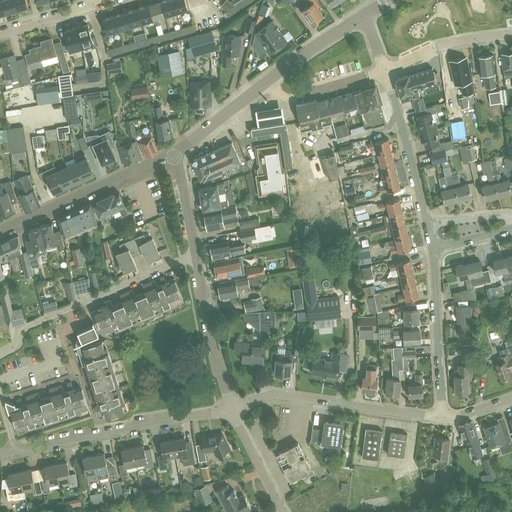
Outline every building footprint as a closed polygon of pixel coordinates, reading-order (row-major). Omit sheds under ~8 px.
[(1,0),(5,14),(17,10),(13,0),(1,0)] [(13,0),(17,10),(28,7),(26,0),(13,0)] [(165,16),(176,13),(172,0),(167,0),(161,2),(165,16)] [(172,0),(176,13),(188,9),(185,0),(172,0)] [(232,0),(231,2),(234,5),(235,5),(239,11),(249,4),(246,0),(232,0)] [(311,24),(323,15),(318,8),(321,6),(316,0),(308,0),(311,4),(302,10),(311,24)] [(159,18),(165,16),(161,2),(149,5),(153,20),(155,26),(161,24),(159,18)] [(270,7),(263,4),(259,14),(266,16),(270,7)] [(142,23),(153,20),(149,5),(138,9),(142,23)] [(235,5),(234,5),(225,12),(229,18),(239,11),(235,5)] [(131,27),(142,23),(138,9),(126,12),(131,27)] [(119,30),(131,27),(126,12),(115,16),(119,30)] [(214,27),(224,23),(221,14),(211,18),(214,27)] [(107,34),(119,30),(115,16),(103,20),(107,34)] [(253,33),(256,21),(248,18),(244,31),(253,33)] [(270,55),(288,42),(272,20),(254,34),(270,55)] [(76,27),(83,48),(91,46),(92,49),(97,47),(94,37),(93,37),(88,23),(76,27)] [(193,25),(181,28),(183,35),(195,32),(193,25)] [(83,48),(76,27),(64,31),(68,44),(63,46),(65,52),(70,51),(70,52),(83,48)] [(181,28),(170,32),(172,38),(183,35),(181,28)] [(204,52),(217,49),(212,30),(199,34),(204,52)] [(172,38),(170,32),(158,35),(160,42),(172,38)] [(149,45),(160,42),(158,35),(147,38),(149,45)] [(240,55),(241,35),(223,35),(222,66),(231,66),(232,55),(240,55)] [(69,69),(61,41),(53,43),(52,37),(40,41),(41,45),(30,48),(32,52),(25,54),(29,69),(43,65),(41,60),(57,55),(58,61),(60,61),(63,71),(69,69)] [(137,48),(149,45),(147,38),(135,42),(137,48)] [(126,52),(137,48),(135,42),(124,45),(126,52)] [(124,45),(112,48),(107,50),(109,57),(114,55),(126,52),(124,45)] [(180,50),(157,54),(161,76),(184,71),(180,50)] [(511,53),(502,54),(504,70),(503,70),(504,78),(511,76),(511,53)] [(16,61),(14,55),(1,59),(6,78),(3,79),(5,84),(6,83),(8,90),(21,85),(30,82),(23,59),(16,61)] [(496,87),(494,73),(495,73),(493,55),(478,57),(480,75),(484,75),(486,88),(496,87)] [(466,58),(450,62),(456,85),(461,84),(462,91),(472,90),(471,83),(470,76),(470,75),(466,58)] [(108,74),(122,72),(121,60),(107,63),(108,74)] [(434,73),(432,67),(397,78),(396,82),(402,102),(420,96),(418,89),(440,82),(437,72),(434,73)] [(95,71),(86,72),(88,81),(96,80),(95,71)] [(62,97),(73,96),(73,95),(71,83),(70,74),(57,76),(60,98),(62,97)] [(75,83),(87,81),(86,74),(74,75),(75,83)] [(191,77),(192,103),(212,103),(211,76),(191,77)] [(152,79),(154,90),(164,89),(162,78),(152,79)] [(57,85),(37,88),(39,104),(60,101),(57,85)] [(149,97),(148,94),(147,85),(130,88),(132,96),(132,100),(149,97)] [(364,129),(365,129),(372,127),(372,128),(386,124),(375,86),(360,90),(361,91),(354,92),(359,108),(358,108),(363,126),(364,129)] [(92,92),(93,100),(102,99),(101,91),(92,92)] [(489,93),(490,104),(501,102),(499,91),(489,93)] [(359,108),(354,92),(340,96),(344,112),(358,108),(359,108)] [(73,96),(62,97),(66,121),(78,119),(78,115),(76,105),(75,96),(73,96)] [(330,116),(344,112),(340,96),(326,99),(330,116)] [(468,107),(466,98),(466,96),(459,98),(461,109),(468,107)] [(416,111),(426,108),(423,98),(413,101),(416,111)] [(330,116),(326,99),(316,102),(316,100),(296,105),(301,125),(299,125),(300,132),(332,123),(330,116)] [(160,105),(159,103),(152,105),(155,122),(156,122),(158,137),(171,135),(169,119),(164,120),(161,105),(160,105)] [(425,115),(418,117),(420,126),(418,127),(420,133),(436,128),(435,122),(433,123),(431,114),(436,112),(435,106),(423,109),(425,115)] [(282,107),(255,111),(257,127),(285,123),(282,107)] [(129,136),(137,135),(133,120),(126,122),(129,136)] [(463,121),(452,123),(455,138),(465,137),(463,121)] [(289,142),(288,142),(287,136),(288,136),(286,123),(285,123),(257,127),(251,128),(252,135),(280,131),(286,169),(293,168),(289,142)] [(339,126),(342,139),(355,136),(352,123),(339,126)] [(7,128),(11,153),(27,150),(23,126),(7,128)] [(10,153),(11,153),(7,128),(0,129),(0,143),(3,143),(4,153),(10,152),(10,153)] [(436,128),(420,133),(422,138),(423,138),(426,148),(431,146),(433,152),(445,149),(445,150),(453,148),(452,140),(439,144),(436,134),(438,134),(436,128)] [(99,134),(87,135),(95,153),(98,152),(103,163),(115,157),(111,148),(110,145),(114,144),(115,143),(109,130),(99,135),(99,134)] [(146,157),(159,151),(152,136),(150,131),(142,135),(143,138),(139,139),(141,141),(139,142),(146,157)] [(84,136),(78,139),(83,149),(88,147),(84,136)] [(378,155),(391,151),(388,139),(375,142),(368,143),(370,150),(376,148),(378,155)] [(125,166),(141,159),(136,141),(119,147),(125,166)] [(284,192),(277,142),(256,146),(255,147),(259,174),(256,174),(259,196),(284,192)] [(225,170),(226,169),(240,163),(232,143),(215,150),(222,166),(223,165),(225,170)] [(212,150),(209,144),(203,149),(205,155),(193,160),(192,163),(193,163),(200,180),(210,176),(212,181),(229,176),(226,169),(225,170),(223,165),(222,166),(215,150),(210,153),(209,151),(212,150)] [(342,154),(354,152),(352,144),(340,146),(342,154)] [(472,147),(472,144),(459,147),(463,164),(470,162),(469,161),(466,148),(472,147)] [(466,148),(469,161),(476,159),(473,146),(472,147),(466,148)] [(450,150),(452,156),(459,154),(457,148),(450,150)] [(433,164),(447,160),(445,150),(430,154),(433,164)] [(381,167),(394,164),(391,151),(378,155),(380,162),(374,164),(375,165),(360,169),(360,172),(376,168),(381,166),(381,167)] [(337,167),(335,153),(323,157),(330,180),(339,177),(337,167)] [(85,154),(75,158),(85,180),(95,175),(87,156),(86,157),(85,154)] [(73,183),(74,185),(85,180),(75,158),(74,158),(73,156),(64,160),(66,165),(66,166),(73,183)] [(317,162),(321,178),(328,177),(323,160),(317,162)] [(495,183),(490,161),(490,160),(480,162),(483,174),(486,173),(489,184),(482,186),(485,199),(499,196),(495,183)] [(495,183),(499,196),(511,193),(509,179),(502,181),(499,169),(498,169),(496,160),(490,161),(495,183)] [(380,180),(397,176),(394,164),(381,167),(384,179),(380,180)] [(66,165),(56,170),(65,189),(74,185),(66,165)] [(337,167),(339,177),(347,174),(347,172),(345,172),(344,165),(337,167)] [(54,194),(65,189),(56,170),(55,166),(39,173),(44,184),(48,182),(54,194)] [(458,200),(451,174),(449,166),(443,167),(445,176),(438,177),(441,190),(445,204),(458,200)] [(451,174),(458,200),(471,197),(468,183),(461,185),(458,174),(457,174),(456,170),(451,171),(452,174),(451,174)] [(32,185),(28,175),(14,180),(21,195),(19,196),(25,211),(40,204),(34,190),(35,189),(33,185),(32,185)] [(397,176),(380,180),(382,186),(379,187),(380,193),(387,191),(387,192),(401,188),(397,176)] [(230,186),(228,179),(216,183),(216,185),(199,188),(203,209),(220,206),(229,204),(235,203),(232,185),(230,186)] [(0,213),(13,209),(11,204),(18,201),(10,180),(1,183),(4,192),(0,193),(0,213)] [(106,197),(112,211),(118,208),(122,216),(128,214),(125,205),(120,194),(115,196),(114,193),(106,197)] [(105,214),(112,211),(106,197),(97,200),(99,203),(94,205),(99,217),(103,225),(109,222),(105,214)] [(389,215),(402,212),(399,199),(386,202),(379,204),(381,210),(388,208),(389,214),(389,215)] [(99,233),(96,225),(97,224),(90,203),(80,208),(87,229),(88,234),(94,232),(95,235),(99,233)] [(356,214),(366,212),(365,204),(354,207),(356,214)] [(221,209),(204,212),(207,230),(224,227),(239,224),(238,222),(237,216),(235,206),(221,209)] [(64,238),(87,229),(80,208),(58,218),(64,238)] [(371,232),(405,224),(402,212),(389,215),(389,214),(383,215),(385,222),(385,225),(370,229),(371,232)] [(136,227),(133,216),(127,218),(130,229),(136,227)] [(260,225),(258,218),(246,220),(247,227),(260,225)] [(45,246),(46,246),(56,243),(58,249),(64,248),(59,229),(54,230),(52,222),(40,225),(40,227),(45,246)] [(395,239),(408,236),(405,224),(371,232),(372,235),(387,231),(388,235),(394,233),(395,239)] [(272,237),(269,225),(255,228),(240,230),(242,241),(257,238),(257,237),(261,236),(261,239),(272,237)] [(358,232),(357,226),(350,227),(352,237),(370,233),(369,230),(358,232)] [(46,248),(46,246),(45,246),(40,227),(29,230),(31,238),(25,240),(28,250),(32,268),(40,266),(38,257),(40,255),(47,253),(46,248)] [(132,239),(137,252),(142,249),(148,261),(152,259),(153,261),(155,260),(157,260),(161,258),(152,238),(147,241),(144,234),(132,239)] [(17,262),(15,255),(22,252),(18,235),(5,241),(9,257),(11,264),(17,262)] [(408,236),(395,239),(397,245),(390,247),(391,253),(398,252),(411,249),(408,236)] [(131,254),(137,252),(132,239),(119,245),(122,251),(117,254),(126,274),(129,272),(131,271),(133,270),(132,268),(136,266),(131,254)] [(104,258),(111,257),(107,240),(100,241),(104,258)] [(0,262),(0,261),(9,257),(5,241),(0,243),(0,279),(4,278),(1,268),(2,268),(0,262)] [(229,248),(228,241),(210,245),(213,259),(231,256),(231,255),(245,252),(243,245),(229,248)] [(360,264),(372,262),(369,245),(357,248),(360,264)] [(75,266),(85,263),(81,247),(71,249),(72,256),(69,257),(70,266),(75,265),(75,266)] [(32,268),(28,250),(20,253),(25,277),(33,275),(32,268)] [(241,274),(245,274),(241,257),(238,257),(238,258),(214,263),(217,279),(241,274)] [(289,268),(300,266),(299,257),(288,258),(289,268)] [(505,284),(511,282),(505,257),(493,260),(497,273),(502,272),(505,284)] [(400,275),(412,272),(409,260),(397,263),(390,264),(391,270),(398,269),(400,275)] [(471,277),(483,274),(480,261),(468,264),(471,277)] [(472,281),(471,277),(468,264),(456,266),(459,280),(465,278),(468,289),(453,293),(455,301),(470,299),(471,301),(476,300),(475,295),(474,288),(472,281)] [(247,277),(248,277),(265,274),(263,266),(246,269),(247,277)] [(364,280),(373,278),(371,266),(362,268),(364,280)] [(403,288),(416,284),(412,272),(400,275),(403,288)] [(166,281),(164,275),(159,277),(162,283),(158,285),(155,279),(143,284),(145,290),(135,295),(132,289),(120,295),(122,300),(112,305),(110,299),(103,302),(105,305),(101,307),(102,309),(95,313),(103,330),(109,327),(111,330),(115,328),(116,331),(178,304),(176,301),(183,298),(175,281),(168,284),(167,281),(166,281)] [(388,284),(396,282),(394,276),(387,278),(388,282),(388,284)] [(238,295),(237,290),(250,287),(248,277),(247,277),(235,280),(217,283),(220,299),(222,298),(224,300),(229,299),(230,297),(238,295)] [(72,281),(75,294),(91,291),(88,278),(73,282),(73,281),(72,281)] [(318,297),(316,288),(315,278),(302,280),(305,298),(318,297)] [(75,294),(72,281),(65,283),(69,300),(76,299),(75,294)] [(416,284),(403,288),(404,294),(397,295),(399,302),(406,300),(419,297),(416,284)] [(496,297),(501,296),(502,295),(504,295),(502,284),(500,285),(499,286),(493,287),(496,297)] [(364,295),(372,294),(370,286),(363,287),(364,295)] [(382,311),(379,293),(374,294),(374,296),(368,298),(367,295),(364,296),(367,314),(382,311)] [(318,297),(305,298),(306,300),(308,320),(315,319),(333,317),(341,316),(339,296),(336,296),(335,295),(318,297)] [(246,312),(264,309),(261,296),(250,299),(250,300),(243,301),(246,312)] [(457,324),(471,323),(470,305),(456,306),(457,324)] [(12,310),(11,311),(5,312),(9,327),(25,322),(21,307),(12,310)] [(419,322),(418,309),(404,310),(397,312),(397,316),(404,316),(405,323),(419,322)] [(379,320),(390,317),(388,310),(377,312),(379,320)] [(376,330),(376,316),(358,316),(357,330),(376,330)] [(333,317),(315,319),(316,328),(334,326),(333,317)] [(82,342),(99,334),(95,323),(77,331),(82,342)] [(393,331),(393,327),(389,327),(378,328),(379,334),(379,338),(389,337),(389,338),(404,338),(404,347),(413,346),(413,343),(420,342),(420,330),(393,331)] [(299,354),(300,337),(292,336),(292,343),(291,350),(286,350),(285,354),(277,353),(276,360),(275,374),(290,376),(291,361),(290,361),(291,353),(299,354)] [(107,347),(104,339),(102,340),(84,346),(83,343),(80,344),(83,355),(84,359),(86,364),(80,366),(84,379),(90,377),(93,387),(87,389),(91,403),(98,401),(99,405),(93,407),(94,412),(101,410),(102,412),(103,412),(103,415),(102,416),(103,418),(106,417),(125,411),(122,403),(125,403),(107,347)] [(264,363),(265,343),(243,341),(234,341),(234,352),(242,352),(242,361),(252,362),(252,366),(257,366),(257,363),(264,363)] [(511,377),(509,370),(511,368),(511,346),(509,347),(499,351),(501,356),(498,357),(497,358),(496,360),(496,362),(496,364),(497,368),(495,369),(497,373),(498,372),(501,381),(511,377)] [(472,375),(471,364),(472,364),(471,347),(461,347),(462,364),(458,365),(458,369),(459,369),(460,375),(454,376),(455,392),(469,391),(468,375),(472,375)] [(403,358),(404,370),(409,370),(408,358),(416,357),(416,350),(403,350),(402,350),(403,358)] [(345,370),(348,355),(333,353),(332,361),(314,358),(314,357),(304,355),(303,366),(312,368),(311,373),(322,375),(322,377),(336,379),(338,369),(345,370)] [(376,379),(376,365),(367,364),(366,378),(363,377),(361,390),(376,392),(377,379),(376,379)] [(386,378),(385,387),(387,387),(387,393),(388,397),(392,397),(393,394),(398,395),(400,380),(400,371),(392,371),(393,379),(386,378)] [(423,385),(423,373),(414,374),(415,382),(407,382),(407,385),(410,384),(410,386),(408,386),(409,396),(411,399),(415,398),(416,396),(423,396),(423,385)] [(73,388),(71,382),(67,383),(69,389),(64,390),(62,384),(49,389),(51,395),(41,398),(39,392),(25,396),(28,402),(23,404),(21,398),(17,399),(18,405),(16,406),(15,403),(14,403),(5,400),(6,402),(5,402),(8,412),(12,411),(17,429),(25,427),(26,430),(82,412),(81,409),(88,406),(82,388),(74,391),(73,388)] [(483,455),(477,438),(478,438),(472,421),(459,426),(464,442),(467,441),(472,454),(473,458),(483,455)] [(338,452),(342,424),(326,422),(324,434),(320,434),(321,430),(312,428),(311,440),(325,442),(327,451),(338,452)] [(501,429),(499,423),(485,428),(491,446),(499,444),(502,454),(511,450),(511,439),(508,427),(501,429)] [(378,459),(382,430),(366,428),(362,457),(378,459)] [(404,457),(407,434),(390,431),(387,454),(404,457)] [(217,455),(230,448),(223,433),(202,437),(203,443),(196,445),(199,461),(206,460),(205,452),(214,450),(217,455)] [(195,463),(193,450),(187,451),(185,437),(173,439),(176,456),(182,455),(183,465),(195,463)] [(447,457),(449,439),(436,438),(434,448),(433,448),(432,455),(447,457)] [(170,457),(176,456),(173,439),(161,441),(163,455),(157,456),(160,469),(172,467),(171,461),(170,457)] [(283,467),(304,456),(297,442),(276,453),(283,467)] [(133,447),(136,464),(144,462),(145,467),(154,466),(152,458),(147,459),(144,445),(133,447)] [(126,466),(136,464),(133,447),(122,449),(125,464),(119,465),(121,476),(128,475),(126,466)] [(118,479),(115,466),(108,467),(105,453),(94,455),(97,472),(98,476),(99,479),(109,477),(110,481),(118,479)] [(88,482),(99,479),(98,476),(97,472),(94,455),(83,457),(86,472),(80,473),(83,489),(89,487),(88,482)] [(304,456),(283,467),(291,481),(305,473),(307,477),(314,473),(304,456)] [(483,483),(497,478),(494,470),(490,458),(483,460),(487,473),(480,476),(483,483)] [(420,469),(427,466),(424,460),(418,463),(420,469)] [(56,464),(59,482),(70,479),(72,486),(78,485),(75,473),(69,474),(67,462),(56,464)] [(48,484),(59,482),(56,464),(45,466),(47,479),(41,480),(44,492),(50,491),(48,484)] [(20,471),(24,489),(35,486),(36,494),(42,493),(40,480),(34,482),(31,469),(20,471)] [(26,497),(24,489),(20,471),(9,474),(12,486),(6,487),(8,499),(13,499),(14,499),(26,497)] [(202,474),(204,480),(211,479),(210,472),(202,474)] [(442,490),(440,486),(440,485),(435,472),(424,477),(429,490),(431,495),(442,490)] [(407,478),(413,493),(424,489),(418,473),(407,478)] [(193,478),(195,486),(203,485),(201,476),(193,478)] [(231,491),(227,484),(216,490),(227,511),(230,511),(246,511),(251,509),(243,494),(237,497),(234,489),(231,491)] [(135,497),(142,495),(141,493),(139,486),(135,487),(133,487),(135,497)] [(206,486),(194,490),(197,498),(209,493),(206,486)] [(115,493),(116,499),(123,498),(122,491),(115,493)]
